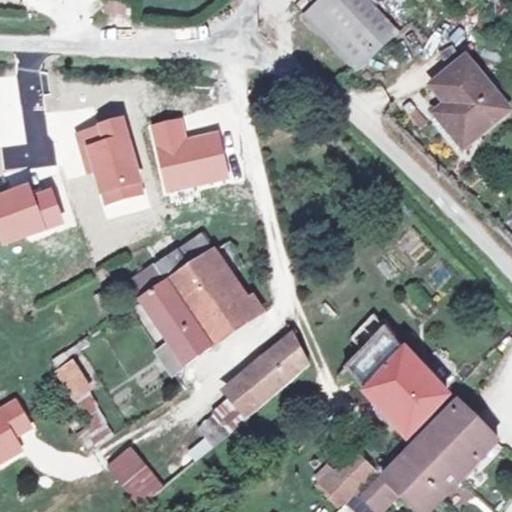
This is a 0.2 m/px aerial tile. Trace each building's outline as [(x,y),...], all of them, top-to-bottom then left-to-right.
[(328,0),(312,15),(361,70),(402,32),(374,0),(328,0)] [(436,85),(451,103),(461,116),(450,124),(464,141),(486,123),(491,128),(511,110),(511,100),(475,54),(436,85)] [(461,116),(451,103),(440,111),(450,124),(461,116)] [(129,117),(79,132),(92,174),(99,172),(107,197),(149,184),(129,117)] [(189,118),(154,126),(170,194),(236,179),(225,132),(194,139),(189,118)] [(486,123),(464,141),(468,147),(491,128),(486,123)] [(107,197),(110,206),(152,193),(149,184),(107,197)] [(35,185),(0,198),(0,220),(11,248),(70,224),(56,190),(40,196),(35,185)] [(204,233),(155,267),(168,285),(142,303),(171,345),(186,365),(268,306),(259,293),(255,296),(221,247),(216,251),(204,233)] [(168,285),(155,267),(130,285),(142,303),(168,285)] [(240,380),(260,403),(308,359),(295,332),(240,380)] [(186,365),(171,345),(158,354),(173,375),(186,365)] [(362,379),(407,437),(445,395),(403,345),(362,379)] [(69,352),(52,364),(61,377),(77,366),(69,352)] [(234,406),(224,414),(222,417),(228,424),(233,432),(263,406),(260,403),(240,380),(226,392),(234,406)] [(20,397),(0,409),(0,466),(31,448),(24,437),(39,428),(20,397)] [(222,417),(224,414),(214,402),(198,417),(206,427),(214,436),(228,424),(222,417)] [(393,453),(380,466),(359,489),(375,504),(383,511),(386,511),(403,496),(420,511),(429,511),(501,438),(460,402),(401,460),(393,453)] [(197,449),(214,436),(206,427),(190,440),(197,449)] [(127,481),(152,461),(135,441),(111,460),(127,481)] [(350,498),(359,489),(380,466),(362,451),(338,475),(331,471),(321,484),(345,505),(350,498)] [(281,476),(304,486),(311,469),(289,459),(281,476)] [(170,482),(152,461),(127,481),(146,503),(170,482)] [(359,489),(350,498),(364,511),(368,511),(375,504),(359,489)]
